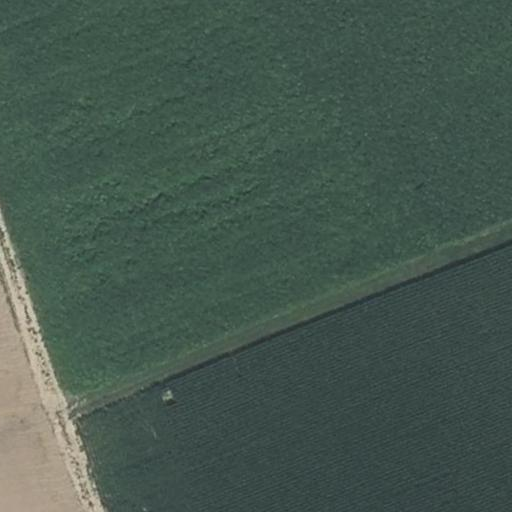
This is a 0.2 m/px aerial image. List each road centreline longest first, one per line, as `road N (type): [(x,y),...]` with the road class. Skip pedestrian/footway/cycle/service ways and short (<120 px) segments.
road 1 (track): [(60,418),(511,236)]
road 2 (track): [(90,511),(0,239)]
